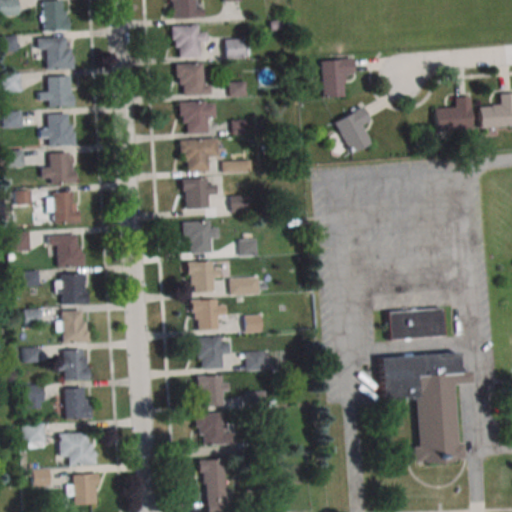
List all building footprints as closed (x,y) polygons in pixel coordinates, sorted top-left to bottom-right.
[(15,0),(0,0),(0,15),(15,15),(15,0)] [(65,30),(65,0),(39,0),(39,30),(65,30)] [(198,0),(168,0),(168,17),(198,17),(198,0)] [(176,57),(198,56),(198,44),(205,43),(205,31),(196,31),(196,24),(169,24),(169,40),(172,40),(172,46),(176,47),(176,57)] [(0,35),(0,50),(13,50),(13,35),(0,35)] [(68,68),(68,37),(32,37),(32,48),(44,48),(44,68),(68,68)] [(246,57),(246,38),(222,38),(222,57),(246,57)] [(320,96),(341,95),(340,75),(350,75),(349,58),(318,60),(320,96)] [(181,94),(209,93),(208,84),(203,84),(202,60),(173,61),(173,76),(176,76),(176,84),(181,83),(181,94)] [(0,73),(0,90),(17,90),(17,73),(0,73)] [(35,100),(47,100),(47,105),(71,105),(70,76),(46,76),(47,91),(35,92),(35,100)] [(226,96),(243,96),(243,81),(226,81),(226,96)] [(477,105),(477,126),(511,125),(511,93),(497,93),(497,105),(477,105)] [(468,129),(468,95),(452,96),(452,107),(432,107),(433,130),(468,129)] [(184,132),(203,132),(203,118),(212,118),(212,101),(176,101),(176,123),(184,123),(184,132)] [(330,121),(347,153),(368,143),(360,125),(367,121),(360,106),(330,121)] [(18,127),(18,110),(1,110),(1,127),(18,127)] [(45,145),(72,145),(72,123),(64,123),(64,113),(45,113),(45,125),(37,125),(37,137),(45,137),(45,145)] [(228,120),(229,135),(245,134),(245,119),(228,120)] [(214,138),(177,138),(177,160),(185,160),(185,170),(204,170),(204,157),(214,157),(214,138)] [(20,166),(20,149),(4,149),(4,166),(20,166)] [(37,178),(48,178),(48,182),(72,182),(72,151),(47,151),(47,164),(37,164),(37,178)] [(248,172),(248,159),(220,159),(220,172),(248,172)] [(180,177),(180,208),(204,208),(204,196),(211,196),(211,177),(180,177)] [(28,189),(28,203),(12,204),(12,190),(28,189)] [(75,221),(74,191),(44,193),(45,214),(50,213),(50,222),(75,221)] [(245,195),(228,195),(228,211),(245,211),(245,195)] [(209,254),(209,240),(214,241),(215,227),(208,226),(206,220),(180,220),(180,234),(183,234),(182,242),(188,242),(188,253),(209,254)] [(26,231),(8,231),(8,250),(26,250),(26,231)] [(80,234),(45,234),(45,246),(54,246),(54,266),(80,265),(80,234)] [(237,255),(251,255),(251,239),(237,239),(237,255)] [(215,291),(214,260),(185,260),(185,274),(188,274),(188,285),(191,285),(191,291),(215,291)] [(18,285),(36,285),(36,269),(18,269),(18,285)] [(59,273),(59,279),(53,279),(53,294),(59,294),(59,303),(84,303),(84,273),(59,273)] [(226,293),(255,293),(255,277),(226,277),(226,293)] [(222,297),(188,297),(188,312),(192,312),(192,319),(195,319),(195,329),(214,329),(214,317),(222,318),(222,297)] [(386,339),(385,311),(439,307),(441,335),(386,339)] [(36,308),(21,308),(21,325),(36,325),(36,308)] [(54,310),(54,341),(84,341),(84,321),(80,321),(80,310),(54,310)] [(242,331),(259,331),(258,313),(241,314),(242,331)] [(191,358),(197,358),(197,368),(218,368),(218,355),(225,355),(225,336),(191,336),(191,358)] [(36,346),(20,346),(20,361),(36,361),(36,346)] [(53,370),(61,370),(61,379),(85,379),(85,349),(61,350),(61,357),(53,357),(53,370)] [(242,351),(242,370),(261,370),(261,351),(242,351)] [(376,357),(455,353),(456,371),(469,370),(469,382),(451,383),(454,443),(460,443),(461,459),(410,462),(409,445),(415,445),(412,397),(379,399),(376,357)] [(223,375),(194,375),(194,404),(223,404),(223,375)] [(22,407),(40,407),(40,383),(22,383),(22,407)] [(83,393),(83,388),(61,388),(61,418),(87,418),(87,393),(83,393)] [(248,404),(261,404),(261,392),(248,392),(248,404)] [(193,412),(194,435),(200,435),(200,445),(233,443),(232,432),(221,432),(220,411),(193,412)] [(21,423),(22,446),(39,445),(39,423),(21,423)] [(56,455),(65,455),(65,464),(91,464),(91,432),(56,432),(56,455)] [(200,511),(224,511),(222,458),(199,459),(200,511)] [(30,485),(46,485),(46,468),(30,468),(30,485)] [(68,473),(68,483),(65,483),(65,504),(95,503),(95,473),(68,473)]
